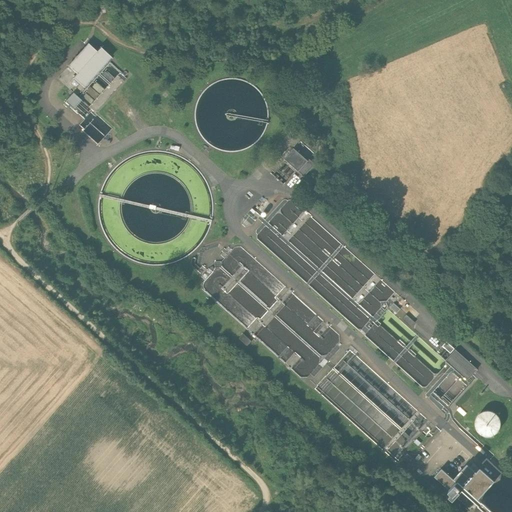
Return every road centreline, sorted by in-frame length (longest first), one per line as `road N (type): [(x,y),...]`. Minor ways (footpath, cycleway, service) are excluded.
road 1 (track): [(0,243),(264,486),(269,494),(258,511)]
road 2 (track): [(511,179),(446,275),(441,302)]
